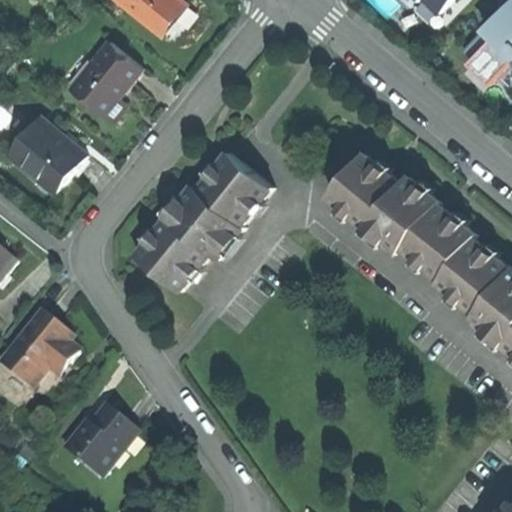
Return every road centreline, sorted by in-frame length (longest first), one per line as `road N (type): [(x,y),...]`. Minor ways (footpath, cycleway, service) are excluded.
road 1 (residential): [(288,0),(110,208),(87,260),(249,495),(252,511)]
road 2 (residential): [(511,181),(308,0)]
